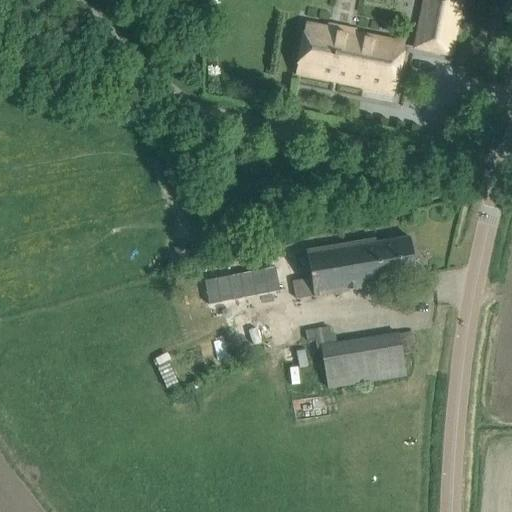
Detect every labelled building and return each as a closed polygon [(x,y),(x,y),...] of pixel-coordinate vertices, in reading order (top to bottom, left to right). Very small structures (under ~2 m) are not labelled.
[(460,0),(420,0),(412,48),(450,55),(460,0)] [(399,40),(306,21),(295,72),(393,93),(399,40)] [(375,243),(375,240),(306,252),(310,277),(291,281),(295,300),(383,285),(382,281),(416,275),(410,238),(375,243)] [(199,279),(206,303),(251,291),(244,266),(199,279)] [(331,325),(308,329),(310,340),(316,339),(317,347),(321,346),(327,388),(385,378),(405,375),(402,355),(414,353),(411,332),(392,335),(334,343),(331,325)]
